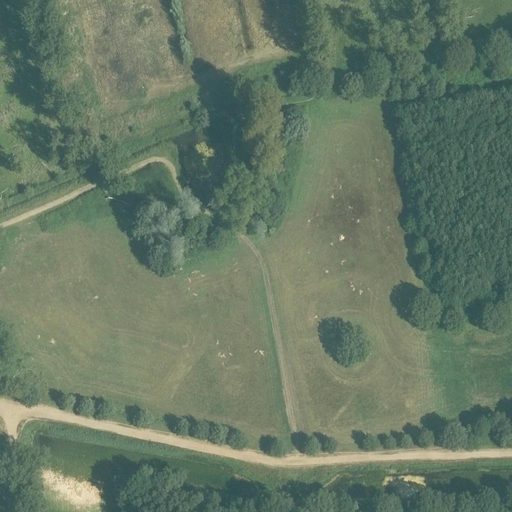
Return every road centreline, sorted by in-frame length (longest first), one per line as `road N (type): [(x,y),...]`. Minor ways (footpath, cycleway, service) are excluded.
road 1 (track): [(511,451),(300,460),(32,409),(12,419)]
road 2 (track): [(0,226),(152,159),(168,164),(181,194),(211,213)]
road 3 (track): [(246,235),(271,289),(300,460)]
